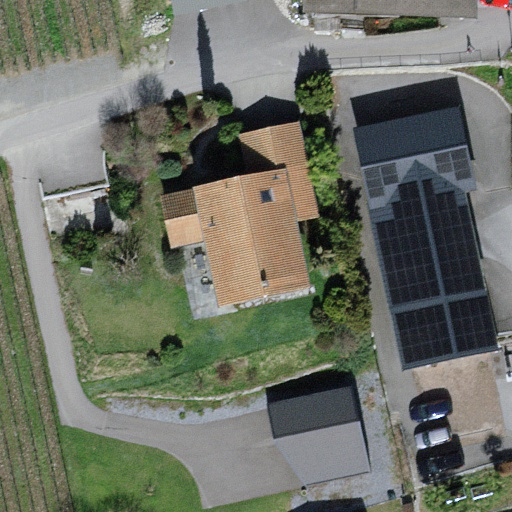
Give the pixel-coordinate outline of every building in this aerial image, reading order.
[(270,0),(174,0),(179,20),(270,1),(270,0)] [(311,0),(312,19),(480,29),(480,0),(311,0)] [(459,105),(353,128),(405,368),(501,348),(466,186),(476,184),(459,105)] [(254,183),(159,202),(175,256),(208,251),(222,313),(315,294),(306,229),(322,225),(296,130),(244,144),(254,183)] [(347,385),(267,404),(275,438),(355,420),(347,385)]
